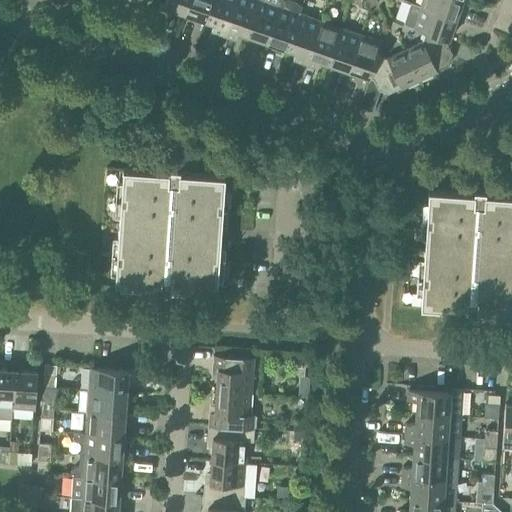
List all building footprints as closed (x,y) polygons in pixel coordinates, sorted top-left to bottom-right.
[(165,0),(164,6),(185,13),(189,0),(165,0)] [(189,0),(185,13),(205,20),(212,0),(189,0)] [(212,0),(205,20),(214,23),(212,30),(223,34),(235,0),(212,0)] [(235,0),(223,34),(235,38),(238,31),(246,34),(258,0),(235,0)] [(267,42),(279,6),(262,0),(258,0),(246,34),(267,42)] [(462,0),(422,0),(420,6),(456,18),(462,0)] [(413,27),(426,32),(449,39),(456,18),(420,6),(411,2),(404,24),(413,27)] [(300,13),(279,6),(267,42),(287,49),(300,13)] [(305,63),(320,20),(300,13),(287,49),(295,52),(293,58),(305,63)] [(320,20),(305,63),(317,67),(319,60),(328,63),(340,27),(320,20)] [(348,70),(361,34),(340,27),(328,63),(348,70)] [(449,64),(453,54),(447,43),(449,39),(426,32),(423,41),(405,49),(419,79),(437,71),(437,70),(449,64)] [(377,55),(382,42),(361,34),(348,70),(369,77),(377,55)] [(378,89),(388,93),(401,87),(401,88),(419,79),(405,49),(387,58),(377,55),(369,77),(373,79),(378,89)] [(168,171),(123,168),(115,285),(160,288),(160,292),(172,293),(172,289),(217,292),(219,262),(220,247),(222,228),(223,205),(225,175),(180,172),(180,169),(168,168),(168,171)] [(429,190),(421,306),(466,310),(466,313),(478,314),(478,310),(511,312),(511,195),(486,194),(486,190),(474,189),(474,193),(429,190)] [(216,391),(252,393),(254,358),(214,355),(213,369),(218,369),(216,391)] [(56,373),(57,365),(51,364),(45,364),(44,372),(43,386),(55,387),(56,373)] [(0,418),(12,419),(13,407),(15,369),(0,367),(0,418)] [(128,370),(91,367),(89,389),(127,392),(128,370)] [(35,409),(38,371),(15,369),(13,407),(35,409)] [(299,386),(299,396),(309,396),(309,386),(299,386)] [(450,392),(408,389),(407,399),(417,400),(416,412),(461,415),(463,392),(463,389),(450,388),(450,392)] [(127,392),(89,389),(87,411),(125,414),(127,392)] [(252,393),(216,391),(215,409),(210,408),(209,425),(255,428),(256,415),(250,415),(251,408),(252,393)] [(488,394),(488,403),(500,404),(500,395),(494,395),(488,394)] [(54,400),(42,399),(42,408),(54,409),(54,400)] [(511,403),(506,403),(502,448),(511,448),(511,403)] [(40,429),(52,430),(54,409),(42,408),(40,429)] [(86,433),(124,435),(125,414),(87,411),(86,433)] [(405,433),(460,437),(461,415),(416,412),(415,424),(406,423),(405,433)] [(307,416),(295,415),(294,431),(306,432),(307,416)] [(211,460),(247,462),(248,442),(254,443),(255,428),(209,425),(207,442),(212,442),(211,460)] [(498,431),(486,430),(485,438),(497,439),(498,431)] [(306,432),(294,431),(293,447),(305,448),(306,432)] [(75,432),(74,438),(76,441),(81,441),(80,454),(122,457),(124,435),(86,433),(75,432)] [(460,437),(405,433),(405,442),(414,443),(413,455),(458,458),(460,437)] [(484,459),(496,460),(497,439),(485,438),(484,459)] [(10,441),(10,451),(18,452),(18,441),(10,441)] [(39,451),(51,452),(51,443),(39,442),(39,451)] [(9,463),(10,451),(1,451),(0,450),(0,462),(0,463),(9,463)] [(51,452),(39,451),(38,459),(50,460),(51,452)] [(72,475),(83,475),(121,478),(122,457),(80,454),(80,464),(76,464),(71,467),(71,475),(72,475)] [(458,458),(413,455),(412,467),(403,466),(402,476),(457,480),(458,458)] [(205,494),(245,497),(255,497),(257,463),(247,462),(211,460),(210,477),(206,477),(205,494)] [(482,481),(494,482),(495,474),(483,473),(482,481)] [(72,475),(71,497),(81,497),(119,500),(121,478),(83,475),(72,475)] [(457,480),(402,476),(401,485),(411,486),(410,498),(455,501),(457,480)] [(482,490),(493,491),(494,482),(482,481),(482,490)] [(25,493),(37,494),(38,486),(26,485),(25,493)] [(292,488),(288,488),(287,498),(291,498),(299,499),(299,489),(292,488)] [(25,502),(37,503),(37,494),(25,493),(25,502)] [(205,494),(204,511),(208,511),(207,511),(243,511),(245,497),(205,494)] [(69,511),(118,511),(119,500),(81,497),(71,497),(69,511)] [(454,511),(455,501),(410,498),(409,510),(400,509),(399,511),(454,511)]
